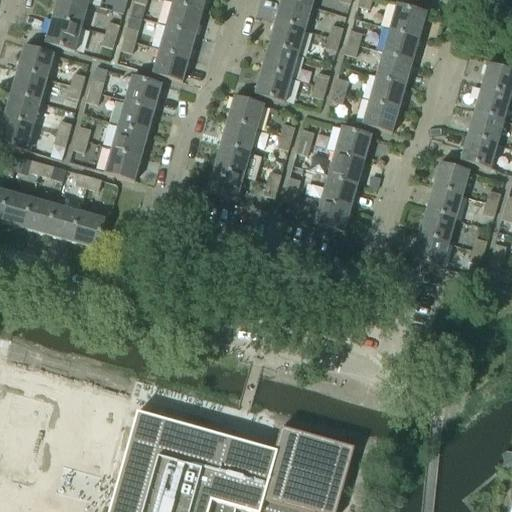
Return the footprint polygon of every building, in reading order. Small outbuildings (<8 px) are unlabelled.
[(66,0),(56,0),(50,21),(81,30),(88,6),(66,0)] [(135,0),(133,6),(145,9),(147,0),(135,0)] [(172,0),(171,4),(202,13),(205,0),(172,0)] [(280,0),(280,1),(311,10),(313,0),(280,0)] [(359,0),(357,9),(368,12),(372,0),(371,0),(359,0)] [(280,1),(273,24),(304,33),(311,10),(280,1)] [(171,4),(165,28),(195,37),(202,13),(171,4)] [(395,7),(388,31),(419,40),(426,15),(395,7)] [(81,30),(50,21),(43,46),(74,55),(81,30)] [(273,24),(267,48),(298,57),(304,33),(273,24)] [(107,25),(104,36),(116,40),(119,28),(107,25)] [(165,28),(158,52),(189,60),(195,37),(165,28)] [(331,28),(327,40),(339,43),(342,31),(331,28)] [(126,30),(123,42),(135,45),(138,34),(126,30)] [(388,31),(381,55),(412,64),(419,40),(388,31)] [(350,34),(347,45),(358,48),(361,37),(350,34)] [(116,40),(104,36),(101,48),(112,51),(116,40)] [(339,43),(327,40),(324,51),(336,55),(339,43)] [(135,45),(123,42),(120,53),(131,57),(135,45)] [(343,57),(355,60),(358,48),(347,45),(343,57)] [(23,48),(16,73),(46,81),(53,57),(23,48)] [(267,48),(260,72),(291,81),(298,57),(267,48)] [(189,60),(158,52),(151,76),(182,85),(189,60)] [(381,55),(375,78),(405,87),(412,64),(381,55)] [(511,73),(486,66),(479,91),(510,99),(511,92),(511,73)] [(291,81),(260,72),(253,97),(284,106),(291,81)] [(16,73),(9,97),(40,105),(46,81),(16,73)] [(73,76),(69,88),(81,91),(84,80),(73,76)] [(317,76),(314,88),(325,91),(329,79),(317,76)] [(375,78),(368,103),(398,111),(405,87),(375,78)] [(130,79),(123,103),(154,112),(161,87),(130,79)] [(333,93),(345,96),(348,85),(336,81),(333,93)] [(92,82),(89,94),(100,97),(104,86),(92,82)] [(81,91),(69,88),(66,99),(78,103),(81,91)] [(325,91),(314,88),(310,99),(322,102),(325,91)] [(479,91),(472,115),(503,123),(510,99),(479,91)] [(330,104),(341,108),(345,96),(333,93),(330,104)] [(100,97),(89,94),(85,105),(97,109),(100,97)] [(9,97),(2,120),(33,129),(40,105),(9,97)] [(232,99),(225,124),(256,132),(263,108),(232,99)] [(123,103),(117,127),(147,136),(154,112),(123,103)] [(398,111),(368,103),(361,127),(391,136),(398,111)] [(472,115),(466,138),(496,147),(503,123),(472,115)] [(33,129),(2,120),(0,127),(0,146),(26,154),(33,129)] [(59,124),(56,136),(68,139),(71,127),(59,124)] [(225,124),(219,148),(249,156),(256,132),(225,124)] [(117,127),(110,151),(141,160),(147,136),(117,127)] [(279,139),(290,142),(294,131),(282,127),(279,139)] [(79,130),(75,142),(87,145),(90,133),(79,130)] [(340,130),(333,154),(364,163),(371,138),(340,130)] [(298,145),(310,148),(313,136),(301,133),(298,145)] [(68,139),(56,136),(53,147),(64,150),(68,139)] [(496,147),(466,138),(459,163),(489,172),(496,147)] [(290,142),(279,139),(276,151),(287,154),(290,142)] [(87,145),(75,142),(72,153),(84,157),(87,145)] [(310,148),(298,145),(295,156),(307,159),(310,148)] [(219,148),(212,171),(243,180),(249,156),(219,148)] [(141,160),(110,151),(103,175),(134,184),(141,160)] [(333,154),(326,178),(357,187),(364,163),(333,154)] [(14,175),(26,178),(27,175),(38,178),(41,166),(18,160),(14,175)] [(438,165),(431,190),(462,199),(469,174),(438,165)] [(41,166),(38,178),(50,181),(53,170),(41,166)] [(243,180),(212,171),(205,196),(236,205),(243,180)] [(269,175),(266,187),(277,190),(280,178),(269,175)] [(75,188),(86,191),(89,180),(78,176),(75,188)] [(326,178),(320,202),(350,211),(357,187),(326,178)] [(89,180),(86,191),(98,194),(101,183),(89,180)] [(288,181),(285,192),(296,196),(300,184),(288,181)] [(277,190),(266,187),(262,198),(274,202),(277,190)] [(431,190),(424,214),(455,223),(462,199),(431,190)] [(282,204),(293,207),(296,196),(285,192),(282,204)] [(0,221),(0,225),(23,232),(32,201),(8,194),(0,221)] [(488,194),(484,205),(496,208),(499,197),(488,194)] [(23,232),(47,238),(56,208),(32,201),(23,232)] [(350,211),(320,202),(313,227),(343,235),(350,211)] [(481,217),(493,220),(496,208),(484,205),(481,217)] [(47,238),(71,245),(79,214),(56,208),(47,238)] [(501,222),(511,225),(511,212),(504,211),(501,222)] [(79,214),(71,245),(95,252),(104,221),(79,214)] [(424,214),(417,238),(448,246),(455,223),(424,214)] [(448,246),(417,238),(410,262),(441,271),(448,246)] [(474,241),(471,253),(482,256),(485,244),(474,241)] [(494,247),(491,258),(502,262),(505,250),(494,247)] [(482,256),(471,253),(467,264),(479,267),(482,256)] [(487,270),(499,273),(502,262),(491,258),(487,270)] [(225,511),(226,509),(235,511),(336,511),(349,467),(353,451),(336,446),(280,431),(273,455),(136,416),(109,511),(225,511)]
